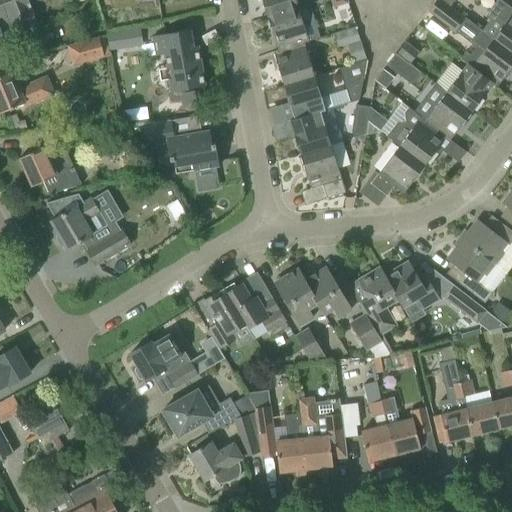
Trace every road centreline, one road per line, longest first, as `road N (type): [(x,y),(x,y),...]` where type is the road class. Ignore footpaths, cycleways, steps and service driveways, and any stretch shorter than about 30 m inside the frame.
road 1 (residential): [(267,231),(434,213),(460,197),(511,138)]
road 2 (residential): [(267,231),(231,0)]
road 3 (residential): [(63,337),(233,238),(267,231)]
road 4 (residential): [(166,511),(63,337)]
road 5 (residential): [(63,337),(0,226)]
